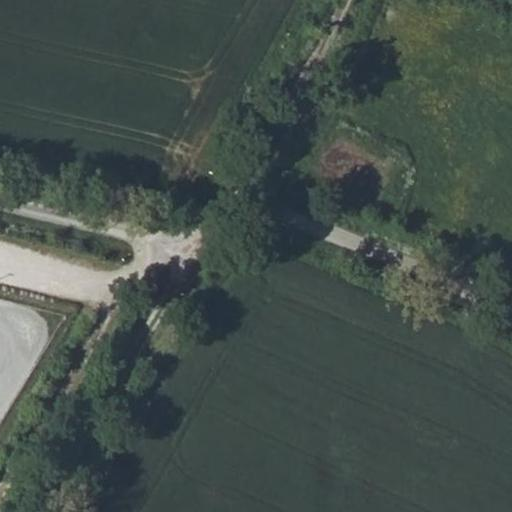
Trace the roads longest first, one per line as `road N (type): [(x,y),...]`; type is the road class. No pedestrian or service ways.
road 1 (track): [(324,0),(192,261),(32,511)]
road 2 (unclassified): [(511,321),(390,250),(273,215),(216,214)]
road 3 (track): [(0,492),(130,300)]
road 4 (unclassified): [(0,198),(174,239),(216,214)]
